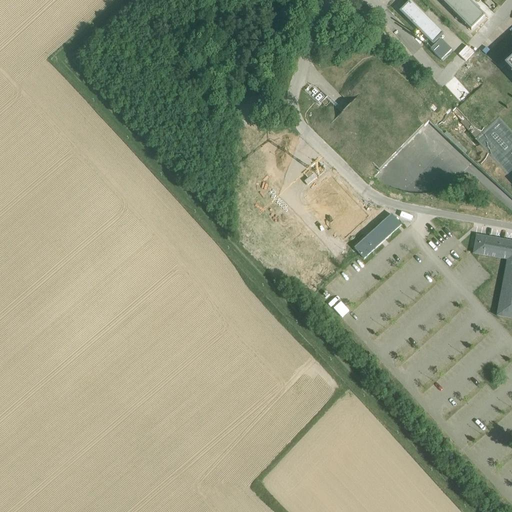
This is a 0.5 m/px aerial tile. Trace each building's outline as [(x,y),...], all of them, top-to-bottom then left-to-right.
[(439,0),(471,31),(485,17),(468,0),(439,0)] [(410,2),(400,13),(434,47),(431,50),(442,61),(451,51),(440,40),(443,35),(410,2)] [(511,59),(454,113),(474,138),(496,117),(511,134),(511,59)] [(406,142),(361,96),(331,126),(378,172),(406,142)] [(392,215),(355,249),(364,260),(401,226),(392,215)] [(511,242),(477,236),(473,254),(507,261),(497,317),(511,319),(511,242)]
